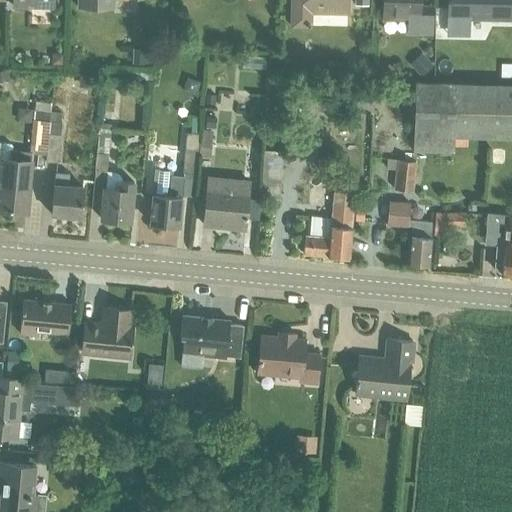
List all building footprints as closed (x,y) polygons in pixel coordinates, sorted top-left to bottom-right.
[(349,11),(349,0),(294,0),(294,24),(312,25),(313,10),(349,11)] [(432,32),(433,3),(421,2),(420,0),(385,0),(385,14),(410,15),(409,31),(432,32)] [(511,18),(511,0),(446,0),(446,18),(511,18)] [(133,63),(152,63),(152,49),(133,48),(133,63)] [(51,52),(51,64),(62,64),(63,53),(51,52)] [(424,57),(413,67),(421,76),(432,66),(424,57)] [(511,63),(501,63),(501,78),(511,78),(511,63)] [(6,70),(0,70),(0,83),(9,81),(6,70)] [(99,75),(81,73),(80,84),(98,86),(99,75)] [(511,137),(511,83),(416,82),(415,151),(454,151),(455,136),(511,137)] [(207,95),(206,105),(216,106),(217,96),(207,95)] [(36,101),(35,110),(36,110),(51,111),(51,102),(36,101)] [(34,118),(34,103),(22,103),(21,118),(34,118)] [(34,120),(31,149),(47,150),(50,121),(51,111),(36,110),(35,110),(34,120)] [(51,111),(50,121),(61,123),(62,112),(51,111)] [(216,117),(206,116),(205,126),(215,127),(216,117)] [(61,123),(50,121),(46,163),(57,164),(62,123),(61,123)] [(108,154),(111,124),(100,123),(97,153),(108,154)] [(200,134),(198,157),(210,158),(212,131),(201,130),(200,134)] [(198,157),(200,134),(187,133),(184,172),(197,173),(198,157)] [(0,207),(27,211),(33,152),(12,150),(13,146),(10,142),(0,141),(0,207)] [(288,163),(288,153),(283,152),(283,151),(265,150),(263,199),(281,200),(283,163),(288,163)] [(97,153),(94,182),(106,183),(105,187),(104,187),(102,208),(101,218),(130,221),(134,182),(123,181),(123,178),(122,176),(120,175),(119,173),(117,173),(107,171),(108,154),(97,153)] [(389,158),(388,167),(397,168),(395,188),(411,190),(413,190),(416,161),(398,159),(389,158)] [(156,169),(154,193),(151,222),(179,225),(184,176),(172,175),(172,171),(156,169)] [(55,171),(51,213),(82,216),(85,185),(69,184),(70,172),(55,171)] [(250,182),(208,178),(204,224),(245,228),(250,182)] [(305,245),(304,253),(349,257),(354,201),(355,192),(334,190),(332,216),(312,215),(310,235),(305,235),(305,245)] [(392,201),(391,223),(409,224),(413,224),(412,233),(411,233),(409,263),(429,264),(432,220),(409,219),(409,211),(410,202),(392,201)] [(447,235),(447,225),(464,225),(464,212),(447,212),(435,212),(436,235),(447,235)] [(488,226),(487,228),(497,229),(495,244),(493,270),(502,271),(511,271),(511,214),(489,212),(488,226)] [(68,334),(71,304),(23,299),(20,334),(38,336),(38,331),(68,334)] [(85,322),(82,354),(101,355),(102,344),(131,347),(133,327),(131,327),(132,311),(104,308),(103,323),(85,322)] [(230,320),(182,315),(180,336),(184,336),(182,353),(240,359),(243,327),(230,326),(230,320)] [(317,384),(320,354),(304,352),(306,339),(295,338),(296,333),(279,332),(278,336),(261,335),(257,373),(277,375),(277,370),(302,372),(301,382),(317,384)] [(353,378),(356,379),(356,382),(355,392),(407,397),(410,362),(412,340),(388,338),(386,359),(358,357),(357,369),(354,370),(352,372),(352,375),(353,378)] [(7,352),(5,368),(16,369),(18,353),(7,352)] [(147,363),(145,389),(161,390),(163,364),(147,363)] [(64,371),(63,382),(75,383),(76,372),(64,371)] [(0,436),(18,437),(20,413),(30,413),(31,405),(56,406),(57,384),(32,383),(33,381),(0,378),(0,436)] [(172,395),(164,402),(174,414),(182,407),(172,395)] [(151,399),(139,401),(142,414),(154,411),(151,399)] [(409,401),(408,422),(425,423),(427,402),(409,401)] [(316,437),(296,436),(295,451),(315,452),(316,437)] [(128,454),(127,464),(140,465),(141,455),(128,454)] [(44,511),(46,494),(33,493),(35,465),(0,462),(0,481),(3,482),(0,511),(44,511)]
